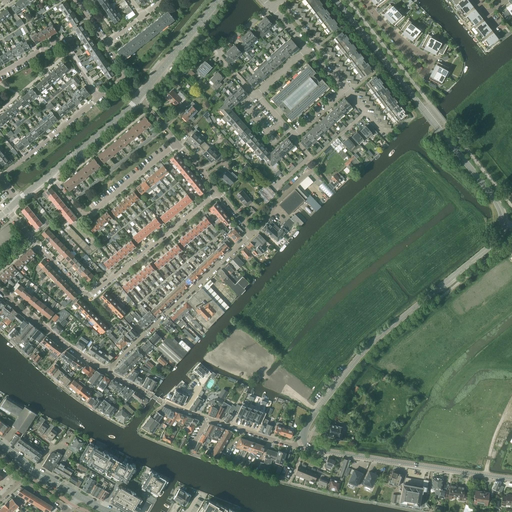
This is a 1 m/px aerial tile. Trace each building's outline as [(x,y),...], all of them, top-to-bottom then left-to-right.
[(21,0),(19,0),(16,3),(20,9),(24,7),(25,9),(27,8),(26,6),(25,6),(21,0)] [(105,0),(100,4),(104,9),(110,4),(112,3),(110,0),(105,0)] [(313,0),(308,4),(312,8),(320,2),(319,0),(318,0),(317,0),(313,0)] [(453,0),(454,1),(459,8),(460,9),(469,2),(468,0),(467,0),(453,0)] [(60,8),(62,11),(69,6),(66,1),(62,4),(61,3),(55,7),(57,10),(60,8)] [(312,8),(316,13),(323,7),(321,5),(322,4),(320,2),(312,8)] [(469,2),(460,9),(464,14),(464,15),(474,8),(473,7),(469,2)] [(20,9),(16,3),(11,6),(15,13),(20,9)] [(104,9),(107,14),(114,9),(110,4),(104,9)] [(381,12),(388,19),(396,11),(390,4),(381,12)] [(62,11),(66,16),(72,11),(69,6),(62,11)] [(124,9),(128,15),(132,11),(129,6),(124,9)] [(314,15),(317,19),(327,12),(326,10),(325,10),(323,7),(316,13),(314,15)] [(474,8),(464,15),(468,20),(469,21),(478,14),(478,13),(474,8)] [(7,9),(1,13),(6,19),(11,15),(7,9)] [(107,14),(111,19),(117,14),(114,9),(107,14)] [(396,11),(388,19),(394,26),(404,16),(398,9),(396,11)] [(66,16),(69,21),(76,16),(72,11),(66,16)] [(161,16),(155,21),(162,30),(174,20),(167,11),(161,16)] [(323,23),(331,17),(329,14),(327,12),(317,19),(321,24),(323,23)] [(117,14),(111,19),(114,24),(121,19),(117,14)] [(478,14),(469,21),(471,23),(474,27),(483,19),(479,14),(478,14)] [(73,28),(73,27),(76,26),(76,25),(77,25),(76,23),(79,21),(76,16),(69,21),(67,22),(68,24),(70,23),(73,28)] [(264,17),(261,20),(268,29),(276,22),(272,17),(269,20),(266,17),(265,18),(264,17)] [(323,23),(327,27),(335,21),(333,19),(331,17),(323,23)] [(483,19),(474,27),(475,29),(478,33),(488,25),(487,25),(483,20),(483,19)] [(260,28),(256,31),(261,36),(268,29),(261,20),(258,24),(257,25),(260,28)] [(400,31),(407,37),(415,27),(416,26),(408,20),(400,31)] [(148,26),(142,31),(149,40),(162,30),(155,21),(148,26)] [(335,21),(327,27),(325,29),(328,34),(338,26),(336,24),(336,23),(335,21)] [(73,27),(78,34),(84,29),(81,24),(77,27),(76,26),(73,27)] [(52,25),(47,28),(51,35),(57,32),(52,25)] [(488,25),(478,33),(479,34),(483,39),(492,31),(490,29),(488,26),(488,25)] [(415,27),(407,37),(415,42),(422,33),(415,27)] [(47,28),(42,31),(46,38),(51,35),(47,28)] [(78,34),(81,39),(88,34),(84,29),(78,34)] [(42,31),(37,34),(41,41),(46,38),(42,31)] [(136,36),(130,41),(137,49),(149,40),(142,31),(136,36)] [(249,32),(245,35),(253,43),(261,36),(256,31),(253,34),(250,31),(249,32)] [(492,31),(483,39),(484,40),(489,47),(499,39),(496,36),(494,33),(492,31)] [(41,41),(37,34),(35,32),(29,35),(32,41),(33,40),(36,44),(41,41)] [(335,38),(338,43),(347,37),(345,35),(344,35),(342,33),(335,38)] [(81,39),(84,44),(91,39),(88,34),(81,39)] [(428,35),(421,46),(430,51),(436,39),(428,34),(428,35)] [(244,42),(241,45),(245,50),(247,52),(252,49),(249,46),(253,43),(245,35),(244,36),(242,38),(243,38),(242,39),(244,42)] [(336,44),(340,49),(349,42),(347,39),(348,39),(347,37),(338,43),(336,44)] [(290,38),(286,42),(287,44),(294,51),(293,51),(294,52),(298,48),(291,40),(290,38)] [(84,44),(88,49),(95,44),(91,39),(84,44)] [(436,39),(430,51),(438,55),(439,54),(439,53),(441,54),(442,54),(443,54),(448,45),(441,41),(438,40),(438,39),(436,39)] [(26,41),(21,44),(25,51),(30,48),(26,41)] [(137,49),(130,41),(124,46),(117,51),(124,59),(137,49)] [(286,42),(282,45),(290,54),(293,51),(294,51),(287,44),(286,42)] [(340,49),(344,54),(354,46),(352,44),(351,45),(349,42),(340,49)] [(16,47),(20,54),(25,51),(21,44),(20,43),(15,46),(16,47)] [(90,55),(91,54),(98,49),(95,44),(88,49),(87,50),(90,55)] [(233,46),(230,49),(237,57),(245,50),(241,45),(237,48),(235,45),(234,46),(233,46)] [(282,45),(278,49),(286,58),(290,54),(282,45)] [(347,59),(349,57),(356,52),(354,49),(355,48),(354,46),(344,54),(347,59)] [(16,47),(10,50),(14,57),(20,54),(16,47)] [(91,54),(95,59),(101,54),(98,49),(91,54)] [(237,57),(230,49),(227,52),(226,53),(229,56),(225,59),(229,64),(237,57)] [(278,49),(274,53),(282,62),(286,58),(278,49)] [(10,50),(5,53),(9,60),(14,57),(10,50)] [(349,57),(353,62),(361,56),(360,54),(358,55),(356,52),(349,57)] [(5,53),(0,56),(4,63),(9,60),(5,53)] [(270,56),(271,58),(278,65),(282,62),(274,53),(270,56)] [(95,59),(98,64),(105,59),(101,54),(95,59)] [(351,63),(355,68),(364,61),(362,58),(363,58),(361,56),(353,62),(351,63)] [(271,58),(267,62),(274,69),(278,65),(271,58)] [(98,64),(101,69),(108,64),(105,59),(98,64)] [(266,60),(261,64),(270,73),(274,69),(267,62),(266,60)] [(355,68),(358,73),(368,65),(367,63),(366,64),(364,61),(355,68)] [(63,62),(58,67),(63,73),(64,72),(65,74),(72,68),(68,63),(66,65),(63,62)] [(203,76),(203,77),(212,67),(207,62),(206,62),(205,62),(204,63),(203,63),(202,64),(201,65),(200,66),(199,67),(199,68),(198,69),(198,70),(198,71),(198,72),(198,71),(203,76)] [(438,62),(433,70),(444,76),(448,68),(438,62)] [(101,69),(105,74),(111,69),(108,64),(101,69)] [(258,67),(258,68),(266,76),(270,73),(261,64),(258,67)] [(285,112),(284,113),(291,121),(329,87),(322,79),(319,81),(313,75),(316,72),(309,64),(271,99),(278,106),(279,105),(282,108),(281,109),(282,110),(283,109),(285,112)] [(368,65),(358,73),(362,78),(371,71),(369,68),(370,67),(368,65)] [(58,67),(54,71),(59,76),(61,78),(63,77),(61,74),(63,73),(58,67)] [(255,73),(262,80),(266,76),(258,68),(254,71),(255,73)] [(111,69),(105,74),(108,79),(115,74),(111,69)] [(444,76),(433,70),(429,79),(439,84),(444,76)] [(54,71),(49,74),(54,80),(59,76),(54,71)] [(214,84),(212,86),(217,90),(222,84),(219,81),(223,77),(218,72),(216,74),(215,74),(213,76),(214,77),(210,80),(214,84)] [(255,73),(251,76),(258,83),(262,80),(255,73)] [(49,74),(45,78),(50,84),(54,80),(49,74)] [(258,83),(251,76),(247,80),(247,81),(249,84),(250,83),(253,87),(258,83)] [(366,83),(370,88),(380,81),(379,79),(378,80),(375,77),(366,83)] [(45,78),(40,82),(45,88),(47,90),(52,86),(50,84),(45,78)] [(370,88),(374,93),(383,86),(381,84),(382,83),(380,81),(370,88)] [(45,88),(40,82),(36,86),(41,92),(45,88)] [(241,86),(236,90),(243,97),(247,94),(241,86)] [(374,93),(378,98),(388,90),(386,88),(385,89),(383,86),(374,93)] [(85,88),(80,92),(85,98),(90,94),(85,88)] [(32,89),(28,93),(33,99),(37,95),(32,89)] [(173,90),(166,97),(170,101),(171,100),(173,102),(176,105),(179,101),(182,104),(186,99),(183,95),(181,97),(173,90)] [(236,90),(232,94),(239,101),(243,97),(236,90)] [(378,98),(381,103),(390,96),(388,93),(389,92),(388,90),(378,98)] [(80,92),(75,95),(80,102),(85,98),(80,92)] [(28,93),(23,97),(28,103),(33,99),(28,93)] [(232,94),(228,98),(234,105),(239,101),(232,94)] [(75,95),(70,99),(75,106),(80,102),(75,95)] [(381,103),(385,107),(395,100),(393,98),(392,99),(390,96),(381,103)] [(23,97),(18,101),(23,106),(28,103),(23,97)] [(50,102),(48,104),(52,109),(55,108),(52,105),(57,101),(55,98),(50,102)] [(224,102),(225,104),(230,109),(234,105),(228,98),(224,102)] [(70,99),(66,103),(71,109),(75,106),(70,99)] [(340,103),(341,103),(347,110),(352,106),(345,99),(340,103)] [(385,107),(389,112),(397,105),(395,103),(397,102),(395,100),(385,107)] [(18,101),(14,104),(19,110),(23,106),(18,101)] [(185,112),(181,116),(187,122),(189,119),(191,121),(194,118),(192,116),(197,111),(193,107),(195,105),(192,102),(190,104),(192,105),(188,109),(187,108),(184,111),(185,112)] [(66,103),(61,107),(66,113),(71,109),(66,103)] [(341,103),(337,107),(343,114),(347,110),(341,103)] [(14,104),(9,108),(14,114),(17,112),(19,114),(21,112),(19,110),(14,104)] [(220,108),(226,115),(231,110),(230,109),(225,104),(220,108)] [(61,107),(60,105),(58,106),(59,108),(57,111),(62,117),(66,113),(61,107)] [(389,112),(392,117),(402,109),(401,107),(400,108),(397,105),(389,112)] [(337,107),(333,110),(339,117),(343,114),(337,107)] [(9,108),(5,112),(10,118),(14,114),(9,108)] [(402,109),(392,117),(396,122),(405,115),(403,112),(404,111),(402,109)] [(226,123),(228,121),(235,114),(231,110),(226,115),(224,116),(224,117),(222,118),(226,123)] [(333,110),(329,114),(335,121),(339,117),(333,110)] [(5,112),(0,116),(5,122),(10,118),(5,112)] [(53,114),(48,117),(53,124),(58,120),(53,114)] [(228,121),(232,125),(239,119),(235,114),(228,121)] [(329,114),(325,118),(331,125),(335,121),(329,114)] [(48,117),(43,121),(48,128),(53,124),(48,117)] [(145,117),(133,127),(139,134),(151,124),(145,117)] [(325,118),(321,121),(327,128),(331,125),(325,118)] [(232,125),(235,129),(243,123),(239,119),(232,125)] [(43,121),(39,125),(44,131),(48,128),(43,121)] [(321,121),(317,125),(323,132),(327,128),(321,121)] [(33,127),(39,135),(44,131),(39,125),(38,123),(33,127)] [(235,129),(239,133),(246,127),(243,123),(235,129)] [(360,129),(368,139),(368,138),(370,136),(371,136),(372,136),(373,135),(374,135),(375,135),(375,134),(376,133),(377,133),(368,123),(361,130),(360,129)] [(317,125),(313,128),(319,135),(323,132),(317,125)] [(29,131),(28,131),(34,139),(38,136),(38,137),(40,136),(39,135),(33,127),(29,131)] [(133,127),(121,136),(127,143),(139,134),(133,127)] [(242,139),(243,138),(250,131),(246,127),(239,133),(238,135),(242,139)] [(188,141),(191,144),(201,134),(200,133),(200,132),(198,130),(198,131),(197,130),(197,129),(196,128),(193,131),(191,129),(187,133),(190,137),(188,139),(189,140),(188,141)] [(313,128),(309,132),(315,139),(316,139),(319,135),(313,128)] [(351,135),(360,146),(361,145),(359,144),(361,142),(362,142),(363,142),(364,141),(365,141),(366,141),(367,140),(367,139),(368,139),(360,129),(352,136),(351,135)] [(25,136),(30,142),(34,139),(28,131),(24,135),(25,136)] [(243,138),(247,142),(254,135),(250,131),(243,138)] [(309,132),(305,136),(311,143),(312,143),(313,145),(317,141),(316,139),(315,139),(309,132)] [(199,145),(202,148),(206,143),(202,140),(205,137),(202,134),(201,134),(191,144),(194,147),(195,147),(196,147),(199,145)] [(247,142),(251,146),(258,140),(254,135),(247,142)] [(360,146),(351,135),(343,142),(350,150),(352,152),(352,151),(355,149),(356,149),(357,148),(358,147),(359,147),(360,146)] [(25,136),(20,140),(25,146),(28,144),(29,145),(31,144),(30,142),(25,136)] [(121,136),(110,146),(115,153),(127,143),(121,136)] [(311,143),(305,136),(301,139),(305,144),(304,144),(306,147),(307,146),(311,143)] [(287,138),(283,142),(289,149),(291,151),(292,150),(292,151),(296,147),(294,145),(287,138)] [(338,138),(330,145),(338,153),(345,146),(338,138)] [(25,146),(20,140),(16,144),(16,145),(14,147),(18,151),(20,149),(21,150),(22,149),(25,146)] [(251,146),(255,150),(262,144),(258,140),(251,146)] [(283,142),(279,146),(285,153),(289,149),(283,142)] [(203,155),(207,158),(214,151),(206,143),(202,148),(205,151),(203,154),(204,155),(203,155)] [(255,150),(258,155),(266,148),(262,144),(255,150)] [(115,153),(110,146),(104,151),(98,156),(104,163),(115,153)] [(279,146),(275,150),(281,157),(285,153),(279,146)] [(262,159),(264,157),(269,152),(266,148),(258,155),(262,159)] [(275,150),(270,153),(275,159),(277,161),(281,157),(275,150)] [(214,151),(207,158),(210,162),(210,161),(212,162),(214,159),(217,162),(222,158),(214,151)] [(264,157),(270,164),(275,159),(270,153),(269,152),(264,157)] [(5,155),(0,158),(0,161),(2,165),(4,164),(6,166),(12,161),(10,158),(7,154),(5,155)] [(170,159),(174,163),(179,159),(176,154),(170,159)] [(346,166),(351,172),(355,168),(357,170),(360,168),(360,167),(358,165),(361,163),(353,155),(344,164),(346,166)] [(94,159),(82,168),(88,175),(100,166),(94,159)] [(174,163),(177,168),(183,163),(179,159),(174,163)] [(177,168),(181,172),(187,168),(183,163),(177,168)] [(163,166),(158,169),(164,176),(168,172),(163,166)] [(82,168),(70,178),(76,185),(88,175),(82,168)] [(181,172),(185,177),(191,172),(187,168),(181,172)] [(158,169),(154,173),(159,179),(161,181),(165,177),(164,176),(158,169)] [(223,175),(222,177),(230,185),(237,177),(232,172),(231,174),(227,171),(226,172),(225,172),(222,174),(223,175)] [(185,177),(189,181),(195,177),(191,172),(185,177)] [(154,173),(149,177),(155,183),(159,179),(154,173)] [(328,181),(334,188),(337,185),(336,184),(339,182),(339,183),(344,179),(341,176),(338,178),(335,174),(331,178),(331,179),(328,181)] [(312,182),(308,176),(307,176),(299,184),(304,190),(312,182)] [(155,183),(149,177),(145,180),(152,189),(153,190),(157,186),(155,183)] [(189,181),(192,186),(198,181),(195,177),(189,181)] [(76,185),(70,178),(63,183),(69,191),(76,185)] [(145,180),(140,184),(146,190),(148,193),(152,189),(145,180)] [(192,186),(196,190),(202,186),(198,181),(192,186)] [(319,187),(330,197),(335,191),(324,181),(319,187)] [(146,190),(140,184),(136,188),(141,194),(146,190)] [(265,201),(266,203),(276,195),(267,184),(257,193),(265,201)] [(299,185),(295,189),(305,200),(305,199),(316,211),(321,207),(310,195),(309,196),(299,185)] [(202,186),(196,190),(200,195),(206,190),(202,186)] [(44,192),(48,196),(54,192),(50,187),(44,192)] [(305,200),(295,189),(281,201),(278,204),(289,215),(305,200)] [(244,204),(246,206),(252,202),(250,199),(242,190),(236,195),(244,204)] [(48,196),(52,201),(58,196),(54,192),(48,196)] [(134,192),(129,196),(134,202),(137,199),(139,201),(141,200),(134,192)] [(187,194),(183,198),(188,204),(192,201),(187,194)] [(52,201),(56,205),(62,201),(58,196),(52,201)] [(129,196),(125,199),(130,205),(134,202),(129,196)] [(183,198),(178,202),(183,208),(188,204),(183,198)] [(125,199),(120,203),(125,209),(130,205),(125,199)] [(56,205),(59,210),(65,205),(62,201),(56,205)] [(178,202),(174,206),(178,212),(183,208),(178,202)] [(210,207),(214,212),(220,207),(216,202),(210,207)] [(120,203),(116,207),(121,213),(125,209),(120,203)] [(21,210),(25,215),(31,210),(27,205),(21,210)] [(59,210),(63,214),(69,209),(65,205),(59,210)] [(174,206),(169,209),(174,215),(178,212),(174,206)] [(121,213),(116,207),(112,210),(116,216),(121,213)] [(214,212),(218,217),(224,212),(220,207),(214,212)] [(246,212),(250,217),(256,212),(251,207),(246,212)] [(63,214),(67,219),(73,214),(69,209),(63,214)] [(169,209),(165,213),(169,219),(174,215),(169,209)] [(25,215),(29,220),(35,215),(31,210),(25,215)] [(107,211),(102,215),(107,221),(110,219),(112,222),(114,220),(107,211)] [(218,217),(221,221),(227,216),(224,212),(218,217)] [(169,219),(165,213),(160,217),(165,223),(169,219)] [(73,214),(67,219),(71,224),(77,219),(73,214)] [(282,226),(280,229),(284,233),(286,230),(288,230),(291,227),(290,226),(294,222),(298,226),(303,222),(294,214),(290,218),(289,217),(285,222),(281,226),(282,226)] [(29,220),(33,224),(39,219),(35,215),(29,220)] [(102,215),(97,219),(102,225),(103,225),(107,221),(102,215)] [(227,216),(221,221),(225,226),(231,221),(227,216)] [(156,218),(151,222),(156,228),(160,224),(156,218)] [(206,218),(201,222),(206,227),(211,224),(206,218)] [(39,219),(33,224),(36,229),(38,228),(40,231),(47,224),(45,222),(42,224),(39,219)] [(93,223),(98,229),(100,231),(104,227),(103,225),(102,225),(97,219),(93,223)] [(262,228),(269,234),(274,228),(276,226),(271,221),(269,224),(267,222),(262,228)] [(151,222),(146,225),(151,231),(156,228),(151,222)] [(201,222),(197,225),(202,231),(206,227),(201,222)] [(98,229),(93,223),(88,226),(93,232),(98,229)] [(146,225),(142,229),(147,235),(151,231),(146,225)] [(197,225),(192,229),(197,235),(202,231),(197,225)] [(231,231),(238,239),(239,238),(239,239),(241,237),(241,236),(243,234),(241,232),(243,231),(238,225),(235,227),(234,228),(233,227),(230,229),(231,230),(231,231)] [(276,226),(274,228),(269,234),(277,241),(284,233),(280,229),(276,226)] [(41,234),(46,238),(51,232),(47,228),(41,234)] [(142,229),(137,233),(142,239),(147,235),(142,229)] [(192,229),(188,233),(193,238),(197,235),(192,229)] [(227,239),(230,237),(234,242),(235,241),(236,242),(237,240),(237,239),(238,239),(231,231),(227,234),(224,231),(222,233),(225,237),(227,239)] [(46,238),(49,242),(55,236),(51,232),(46,238)] [(142,239),(137,233),(133,236),(138,242),(142,239)] [(188,233),(183,236),(188,242),(193,238),(188,233)] [(258,234),(250,242),(256,247),(259,244),(261,246),(266,241),(259,234),(258,234)] [(49,242),(53,246),(59,240),(55,236),(49,242)] [(188,242),(183,236),(179,240),(184,246),(188,242)] [(219,244),(226,251),(230,248),(227,245),(230,242),(227,239),(225,237),(219,244)] [(53,246),(57,250),(63,244),(59,240),(53,246)] [(131,241),(126,244),(131,250),(136,247),(131,241)] [(250,242),(245,246),(254,255),(257,252),(260,255),(263,252),(257,247),(256,248),(250,242)] [(57,250),(61,254),(67,248),(63,244),(57,250)] [(126,244),(122,248),(127,254),(131,250),(126,244)] [(177,244),(172,248),(177,254),(182,250),(177,244)] [(217,249),(222,255),(226,251),(219,244),(217,245),(219,247),(217,249)] [(87,245),(83,249),(88,254),(93,251),(89,247),(89,246),(87,245)] [(240,251),(247,259),(251,255),(244,247),(240,251)] [(31,248),(25,253),(30,259),(36,253),(31,248)] [(61,254),(65,258),(70,252),(67,248),(61,254)] [(122,248),(117,252),(122,258),(127,254),(122,248)] [(172,248),(168,252),(172,258),(177,254),(172,248)] [(218,258),(222,255),(217,249),(215,251),(213,249),(211,250),(218,258)] [(215,261),(218,258),(211,250),(209,252),(210,253),(209,255),(215,261)] [(65,258),(69,262),(74,256),(70,252),(65,258)] [(117,252),(113,255),(118,261),(122,258),(117,252)] [(168,252),(163,255),(168,261),(172,258),(168,252)] [(25,253),(20,258),(25,264),(30,259),(25,253)] [(113,255),(108,259),(113,265),(118,261),(113,255)] [(159,259),(163,265),(168,261),(163,255),(159,259)] [(204,257),(211,265),(215,261),(209,255),(207,257),(206,256),(204,257)] [(230,260),(228,262),(235,269),(236,271),(243,264),(244,263),(236,255),(234,257),(230,260)] [(69,262),(73,265),(78,260),(80,259),(79,258),(77,259),(74,256),(69,262)] [(113,265),(108,259),(107,258),(106,257),(103,260),(103,261),(104,263),(108,268),(109,269),(113,265)] [(202,262),(207,268),(211,265),(204,257),(202,259),(200,261),(202,262)] [(25,264),(20,258),(14,263),(19,269),(25,264)] [(163,265),(159,259),(154,263),(159,269),(163,265)] [(42,268),(47,263),(43,260),(38,264),(38,265),(36,266),(36,270),(38,272),(42,268)] [(73,265),(76,269),(82,264),(78,260),(73,265)] [(203,272),(207,268),(202,262),(200,264),(199,262),(197,264),(203,272)] [(228,262),(224,267),(230,274),(232,276),(234,275),(232,273),(235,269),(228,262)] [(42,268),(46,273),(51,268),(47,263),(42,268)] [(76,269),(80,273),(86,268),(82,264),(76,269)] [(150,264),(145,268),(150,274),(154,270),(150,264)] [(195,269),(200,275),(204,272),(203,272),(197,264),(195,266),(197,268),(195,269)] [(13,265),(8,269),(13,275),(18,271),(13,265)] [(80,273),(84,277),(90,272),(89,271),(88,270),(89,268),(88,267),(87,266),(87,267),(86,268),(80,273)] [(51,277),(56,272),(51,268),(46,273),(51,277)] [(145,268),(141,271),(145,277),(150,274),(145,268)] [(8,269),(4,273),(9,279),(13,275),(8,269)] [(189,271),(196,279),(200,275),(195,269),(193,271),(191,269),(189,271)] [(221,269),(217,273),(239,297),(239,296),(242,294),(243,292),(245,290),(244,288),(250,282),(241,274),(237,278),(234,275),(232,276),(230,274),(229,273),(227,275),(224,273),(225,273),(221,269)] [(141,271),(136,275),(141,281),(145,277),(141,271)] [(187,276),(193,282),(196,279),(189,271),(188,273),(189,275),(187,276)] [(55,281),(60,277),(56,272),(51,277),(55,281)] [(90,272),(84,277),(88,281),(94,276),(90,272)] [(9,279),(4,273),(0,277),(5,283),(9,279)] [(136,275),(131,279),(136,285),(141,281),(136,275)] [(182,278),(189,285),(193,282),(187,276),(185,279),(183,277),(182,278)] [(59,286),(64,281),(60,277),(55,281),(59,286)] [(180,283),(185,289),(189,285),(182,278),(180,280),(182,282),(180,283)] [(131,279),(127,282),(132,288),(136,285),(131,279)] [(188,300),(186,301),(187,301),(197,313),(194,315),(195,316),(207,329),(208,329),(212,325),(219,317),(220,317),(225,312),(229,307),(210,286),(214,283),(210,279),(205,284),(202,287),(188,300)] [(64,290),(69,286),(64,281),(59,286),(64,290)] [(132,288),(127,282),(122,286),(127,292),(132,288)] [(175,285),(182,292),(185,289),(180,283),(178,285),(177,283),(175,285)] [(15,291),(19,294),(24,288),(20,284),(15,291)] [(165,296),(171,302),(174,299),(167,291),(164,288),(162,286),(162,285),(159,287),(161,289),(162,288),(166,293),(167,295),(165,296)] [(173,290),(178,295),(181,292),(182,292),(175,285),(173,286),(174,288),(173,290)] [(65,292),(68,295),(73,290),(69,286),(64,290),(62,292),(59,295),(60,296),(65,292)] [(19,294),(23,298),(28,291),(24,288),(19,294)] [(73,290),(68,295),(71,298),(66,302),(65,300),(61,304),(64,307),(72,299),(77,295),(73,290)] [(167,291),(174,299),(178,295),(173,290),(171,291),(169,290),(167,291)] [(23,298),(28,301),(33,295),(28,291),(23,298)] [(100,297),(104,301),(110,296),(106,292),(100,297)] [(28,301),(32,305),(37,298),(33,295),(28,301)] [(104,301),(108,305),(114,300),(110,296),(104,301)] [(162,296),(160,298),(167,306),(171,302),(165,296),(163,298),(162,296)] [(32,305),(36,308),(41,302),(37,298),(32,305)] [(74,304),(78,308),(83,303),(79,298),(78,300),(76,298),(72,302),(70,304),(72,306),(74,304)] [(108,305),(112,309),(118,304),(120,302),(116,298),(114,300),(108,305)] [(160,302),(158,304),(163,309),(167,306),(160,298),(158,300),(160,302)] [(186,301),(183,304),(190,310),(191,309),(193,311),(191,313),(195,316),(194,315),(197,313),(187,301),(186,301)] [(36,308),(41,311),(46,305),(41,302),(36,308)] [(112,309),(116,314),(122,308),(124,306),(120,302),(118,304),(112,309)] [(6,315),(12,308),(10,306),(6,303),(5,305),(4,304),(3,306),(4,307),(2,309),(0,311),(0,312),(0,311),(0,314),(1,314),(2,314),(3,313),(6,315)] [(78,308),(82,312),(87,307),(83,303),(78,308)] [(155,303),(153,305),(160,313),(163,309),(158,304),(157,305),(155,303)] [(188,312),(190,310),(183,304),(180,307),(191,319),(193,318),(188,312)] [(41,311),(45,315),(50,309),(49,308),(46,305),(41,311)] [(141,307),(152,319),(155,317),(149,311),(148,312),(142,305),(140,306),(141,307)] [(160,313),(153,305),(151,307),(153,309),(151,310),(156,316),(160,313)] [(82,312),(86,317),(92,311),(87,307),(82,312)] [(143,316),(149,322),(152,319),(141,307),(139,308),(143,313),(142,315),(143,316)] [(190,321),(191,319),(180,307),(177,310),(183,317),(185,315),(190,321)] [(12,321),(19,314),(12,308),(6,315),(6,316),(12,321)] [(122,308),(116,314),(121,318),(126,313),(122,308)] [(50,309),(45,315),(49,318),(54,312),(50,309)] [(55,321),(57,323),(58,324),(64,319),(65,320),(70,314),(64,309),(55,314),(51,319),(55,322),(55,321)] [(181,318),(183,317),(177,310),(173,313),(184,325),(185,325),(187,324),(181,318)] [(86,317),(90,320),(95,315),(92,311),(86,317)] [(135,311),(134,313),(146,325),(149,322),(143,316),(142,318),(135,311)] [(146,325),(134,313),(132,315),(138,321),(137,322),(143,328),(146,325)] [(181,328),(184,325),(173,313),(170,316),(176,323),(181,328)] [(21,323),(25,319),(19,314),(15,318),(21,323)] [(90,320),(94,325),(100,319),(95,315),(90,320)] [(4,330),(5,330),(9,325),(11,323),(12,321),(6,316),(0,323),(0,324),(1,326),(4,323),(3,322),(5,323),(5,322),(8,325),(4,330)] [(169,318),(165,321),(176,331),(177,333),(178,331),(176,328),(174,326),(175,324),(169,318)] [(19,344),(20,343),(19,342),(22,339),(33,326),(29,322),(25,319),(21,323),(19,325),(21,326),(22,327),(20,329),(19,331),(18,331),(13,337),(12,337),(12,338),(19,344)] [(58,324),(57,323),(51,328),(59,334),(63,329),(62,327),(67,322),(65,320),(64,319),(58,324)] [(94,325),(98,329),(104,323),(100,319),(94,325)] [(176,331),(165,321),(162,323),(163,324),(164,325),(163,326),(170,334),(171,333),(173,331),(175,333),(176,334),(177,333),(176,331)] [(104,323),(98,329),(102,333),(108,328),(104,323)] [(130,330),(129,331),(134,337),(137,334),(135,332),(135,330),(132,327),(127,323),(126,324),(128,327),(127,327),(130,330)] [(11,337),(12,337),(13,337),(18,331),(19,331),(20,329),(22,327),(21,326),(19,328),(18,326),(17,325),(14,328),(15,328),(9,334),(9,335),(11,337)] [(24,345),(24,346),(30,339),(38,329),(33,326),(22,339),(19,342),(20,343),(21,343),(24,345)] [(134,337),(129,331),(127,332),(125,330),(124,331),(121,328),(119,330),(122,333),(123,332),(125,334),(124,334),(128,338),(128,337),(131,340),(134,337)] [(38,329),(30,339),(31,341),(33,338),(36,340),(42,333),(38,329)] [(108,331),(106,333),(109,336),(116,344),(120,349),(126,343),(126,344),(127,344),(129,342),(130,341),(124,336),(123,334),(117,339),(113,334),(111,333),(112,332),(110,329),(109,330),(108,331)] [(155,332),(148,339),(153,344),(160,337),(155,332)] [(42,333),(36,340),(37,341),(36,343),(37,344),(45,335),(42,333)] [(169,334),(157,348),(163,353),(171,361),(175,365),(181,359),(181,358),(184,355),(188,352),(191,348),(182,340),(181,341),(179,343),(169,334)] [(41,345),(43,346),(49,338),(46,336),(37,346),(39,348),(41,345)] [(78,341),(75,345),(81,349),(82,350),(88,341),(81,337),(79,340),(78,341)] [(46,346),(48,348),(53,341),(49,338),(43,346),(42,347),(40,350),(45,354),(46,352),(43,349),(44,349),(46,346)] [(22,349),(25,352),(31,345),(32,344),(30,342),(31,341),(30,339),(24,346),(23,348),(22,349)] [(153,344),(148,339),(140,347),(147,353),(148,354),(152,350),(151,348),(153,347),(154,348),(155,347),(153,344)] [(53,341),(48,348),(48,349),(52,351),(50,354),(56,358),(63,349),(53,341)] [(92,354),(93,355),(97,349),(103,343),(102,341),(98,346),(97,345),(95,347),(92,345),(88,352),(92,354)] [(95,356),(98,359),(103,352),(99,349),(100,348),(101,348),(105,344),(103,343),(97,349),(93,355),(95,356)] [(31,345),(25,352),(28,355),(36,346),(34,344),(33,346),(31,345)] [(136,348),(133,351),(140,357),(140,358),(141,359),(143,358),(141,356),(143,354),(138,349),(136,348)] [(42,357),(38,353),(40,351),(37,349),(31,356),(38,362),(42,357)] [(109,354),(103,362),(106,364),(113,356),(115,355),(111,350),(108,353),(109,354)] [(64,362),(65,363),(67,365),(68,365),(69,363),(71,362),(75,357),(66,351),(60,358),(62,360),(62,361),(64,362)] [(133,351),(130,354),(137,360),(139,362),(140,361),(139,359),(140,358),(140,357),(133,351)] [(98,359),(103,362),(109,354),(108,353),(107,355),(103,352),(98,359)] [(161,355),(157,359),(164,366),(168,361),(170,363),(171,361),(163,353),(161,355)] [(130,354),(128,357),(135,363),(134,363),(136,365),(137,363),(136,362),(137,360),(130,354)] [(75,357),(71,362),(72,363),(75,365),(75,366),(80,361),(75,357)] [(128,357),(125,359),(132,365),(132,366),(133,367),(134,366),(133,364),(134,363),(135,363),(128,357)] [(125,359),(122,362),(129,368),(130,370),(132,368),(130,367),(132,366),(132,365),(125,359)] [(75,366),(74,367),(75,368),(73,370),(75,371),(78,367),(81,369),(85,364),(80,361),(75,366)] [(154,366),(149,361),(145,365),(150,370),(154,366)] [(122,362),(118,365),(126,371),(127,370),(129,371),(130,370),(129,368),(122,362)] [(48,371),(53,375),(58,368),(56,366),(58,365),(55,363),(48,371)] [(53,375),(56,378),(66,365),(67,365),(65,363),(63,367),(62,366),(59,370),(58,369),(59,368),(58,368),(53,375)] [(200,363),(194,370),(203,378),(204,376),(207,378),(211,373),(200,363)] [(56,378),(59,380),(64,374),(67,371),(65,370),(67,367),(66,365),(56,378)] [(82,370),(90,377),(91,376),(91,377),(96,371),(95,370),(90,366),(89,366),(87,365),(86,365),(82,370)] [(126,371),(118,365),(114,370),(114,372),(123,376),(127,373),(126,371)] [(125,377),(133,381),(136,375),(137,376),(138,375),(137,374),(139,372),(134,369),(125,377)] [(59,380),(63,383),(71,373),(70,371),(68,373),(66,375),(64,374),(59,380)] [(71,373),(63,383),(66,386),(71,380),(70,379),(72,376),(75,373),(73,371),(72,373),(71,373)] [(90,382),(92,383),(94,385),(96,386),(104,375),(96,371),(91,377),(91,376),(90,377),(91,377),(88,379),(89,380),(88,380),(90,382)] [(98,386),(104,390),(105,388),(111,379),(105,375),(98,386)] [(136,375),(133,381),(141,385),(144,379),(137,376),(136,375)] [(142,386),(147,389),(152,379),(147,377),(142,386)] [(69,386),(73,389),(80,381),(79,379),(77,382),(74,380),(69,386)] [(110,388),(114,390),(118,382),(113,379),(112,380),(109,385),(111,386),(110,388)] [(152,379),(147,389),(152,391),(157,382),(152,379)] [(73,389),(78,393),(83,387),(80,385),(82,382),(80,381),(73,389)] [(114,390),(115,391),(118,388),(122,391),(126,386),(121,383),(118,382),(114,390)] [(78,393),(82,396),(87,390),(86,389),(87,389),(83,386),(83,387),(78,393)] [(115,391),(124,398),(131,389),(126,386),(122,391),(118,388),(115,391)] [(87,390),(82,396),(86,399),(91,393),(88,390),(90,388),(88,387),(87,389),(86,389),(87,390)] [(125,403),(126,402),(127,400),(131,396),(132,395),(135,391),(131,389),(124,398),(126,399),(124,401),(124,402),(124,403),(125,403)] [(219,396),(223,399),(228,392),(223,389),(219,396)] [(97,400),(92,406),(96,409),(101,401),(99,399),(100,397),(100,398),(104,393),(106,394),(107,393),(105,391),(104,390),(102,393),(100,395),(99,395),(98,397),(97,397),(97,398),(96,399),(97,400)] [(148,400),(135,391),(132,395),(135,398),(134,398),(141,404),(143,402),(145,404),(148,400)] [(176,391),(172,400),(177,403),(182,393),(176,391)] [(182,393),(177,403),(183,405),(187,396),(182,393)] [(86,402),(92,406),(97,400),(96,399),(91,395),(86,402)] [(198,395),(189,409),(196,411),(201,403),(204,399),(203,398),(198,395)] [(7,397),(0,407),(0,409),(2,410),(7,414),(9,411),(10,412),(18,417),(13,425),(20,430),(24,433),(24,432),(36,414),(25,406),(24,408),(7,397)] [(97,408),(100,411),(108,400),(107,399),(106,400),(104,399),(97,408)] [(208,415),(216,417),(223,404),(222,404),(217,401),(216,401),(216,402),(217,403),(217,404),(219,405),(218,408),(214,406),(216,403),(214,402),(215,400),(215,399),(209,402),(207,404),(211,405),(208,415)] [(100,411),(104,413),(110,404),(109,403),(110,401),(108,400),(100,411)] [(126,402),(125,403),(122,407),(114,416),(124,423),(131,414),(134,411),(128,406),(129,405),(126,402)] [(221,419),(224,412),(226,407),(224,406),(226,403),(224,402),(223,404),(216,417),(221,419)] [(226,407),(224,412),(227,413),(225,415),(225,417),(226,417),(224,421),(229,422),(235,414),(232,413),(236,407),(233,404),(231,406),(226,403),(224,406),(226,407)] [(110,404),(104,413),(110,418),(117,409),(114,407),(115,405),(113,404),(112,405),(110,404)] [(242,405),(237,416),(243,417),(248,407),(242,405)] [(164,406),(161,410),(164,412),(164,413),(165,414),(164,415),(165,415),(168,417),(172,410),(164,406)] [(248,407),(243,417),(249,419),(253,409),(248,407)] [(253,409),(249,419),(255,421),(259,410),(253,409)] [(168,417),(166,421),(168,422),(172,424),(175,420),(178,412),(177,412),(174,411),(172,410),(168,417)] [(259,410),(255,421),(260,423),(265,412),(259,410)] [(157,412),(153,417),(159,422),(163,416),(164,417),(165,415),(164,415),(165,414),(164,413),(161,412),(160,414),(157,412)] [(172,424),(175,426),(176,423),(179,424),(180,423),(183,424),(185,420),(185,421),(188,416),(178,412),(175,420),(172,424)] [(333,418),(337,421),(342,415),(338,412),(333,418)] [(150,416),(143,426),(150,432),(151,432),(152,433),(156,429),(158,426),(159,425),(161,427),(162,425),(161,423),(159,422),(153,417),(150,416)] [(185,420),(183,424),(186,426),(185,428),(187,429),(186,432),(190,434),(191,432),(199,420),(188,416),(185,421),(185,420)] [(48,426),(44,422),(45,420),(41,417),(34,426),(38,429),(36,432),(41,435),(43,433),(48,426)] [(264,418),(258,431),(264,433),(267,424),(269,420),(264,418)] [(273,426),(272,431),(274,432),(280,434),(282,426),(283,423),(278,422),(277,423),(275,422),(274,426),(273,426)] [(288,428),(285,436),(291,437),(291,436),(292,435),(295,436),(296,432),(296,430),(295,429),(294,429),(294,427),(291,426),(292,423),(289,422),(288,428)] [(4,423),(0,428),(0,432),(3,435),(7,430),(8,431),(10,427),(8,425),(7,426),(4,423)] [(48,426),(43,433),(47,436),(45,438),(50,441),(57,432),(53,428),(54,426),(50,423),(48,426)] [(208,423),(205,430),(209,432),(210,432),(210,433),(214,425),(208,423)] [(267,424),(264,433),(270,435),(272,431),(273,426),(267,424)] [(210,432),(208,436),(212,438),(212,439),(218,441),(225,429),(221,428),(214,425),(210,433),(210,432)] [(336,437),(341,438),(343,427),(331,425),(329,435),(336,436),(336,437)] [(218,441),(209,456),(227,462),(230,456),(221,451),(232,432),(233,432),(225,429),(218,441)] [(199,441),(194,450),(196,452),(201,443),(203,443),(206,438),(205,438),(207,436),(208,437),(208,436),(210,432),(209,432),(205,430),(199,441)] [(20,438),(15,444),(16,445),(17,446),(19,448),(21,445),(26,438),(23,437),(26,433),(24,432),(24,433),(20,438)] [(163,439),(164,440),(165,440),(168,441),(168,442),(169,442),(170,442),(171,443),(174,436),(166,432),(165,434),(164,434),(162,439),(163,439)] [(16,435),(10,443),(14,446),(15,444),(20,438),(16,435)] [(21,445),(19,448),(21,449),(22,449),(23,450),(32,437),(33,436),(31,435),(28,440),(26,438),(21,445)] [(79,452),(85,442),(75,436),(69,445),(79,452)] [(178,446),(182,447),(187,438),(184,436),(178,446)] [(32,437),(23,450),(24,450),(24,451),(26,453),(33,444),(30,443),(33,438),(32,437)] [(236,445),(236,446),(241,448),(246,439),(243,438),(242,439),(240,438),(236,445)] [(241,448),(239,450),(242,452),(241,454),(240,456),(242,457),(250,441),(248,440),(246,439),(241,448)] [(33,444),(26,453),(28,455),(29,454),(30,455),(37,445),(40,441),(40,440),(38,442),(38,441),(36,444),(35,446),(33,444)] [(80,458),(78,462),(121,486),(127,489),(130,491),(135,494),(136,495),(140,497),(141,498),(146,501),(149,502),(152,504),(157,495),(160,490),(162,487),(164,484),(148,475),(148,474),(142,471),(131,465),(127,463),(90,441),(89,443),(81,457),(80,458)] [(250,441),(242,457),(244,458),(247,452),(248,450),(251,451),(255,442),(252,441),(252,442),(250,441)] [(250,453),(249,455),(253,457),(256,453),(260,445),(260,444),(258,444),(258,443),(255,442),(251,451),(250,453)] [(253,457),(250,463),(252,464),(254,461),(256,457),(259,458),(261,454),(265,446),(262,445),(260,444),(260,445),(256,453),(253,457)] [(37,445),(30,455),(32,456),(31,457),(34,458),(41,449),(38,447),(39,446),(37,445)] [(41,449),(34,458),(36,460),(36,459),(38,460),(46,450),(44,448),(43,450),(41,448),(41,449)] [(68,448),(63,455),(65,456),(67,458),(68,458),(72,451),(68,448)] [(260,462),(258,471),(267,474),(272,460),(273,460),(276,452),(267,449),(265,458),(264,463),(260,462)] [(52,471),(60,458),(62,455),(57,452),(55,450),(54,452),(50,453),(42,465),(52,471)] [(276,452),(273,460),(275,461),(282,464),(284,464),(285,460),(284,460),(286,453),(278,451),(278,452),(276,452)] [(325,466),(331,469),(335,461),(328,458),(325,466)] [(339,475),(343,477),(346,469),(347,467),(350,460),(344,459),(339,475)] [(298,466),(295,474),(300,476),(304,465),(304,464),(303,463),(302,467),(301,467),(299,466),(301,462),(300,462),(298,466)] [(61,474),(65,468),(63,467),(64,465),(60,463),(59,465),(58,464),(54,470),(61,474)] [(280,475),(288,478),(292,468),(285,465),(280,475)] [(304,465),(300,476),(304,478),(308,470),(305,469),(306,465),(304,465)] [(65,468),(61,474),(69,479),(73,470),(68,467),(66,469),(65,468)] [(308,470),(304,478),(309,480),(314,468),(312,468),(311,471),(308,470)] [(314,468),(309,480),(314,482),(317,474),(314,472),(316,469),(314,468)] [(360,481),(359,481),(362,473),(354,470),(348,483),(356,487),(357,485),(359,486),(360,481)] [(389,483),(389,484),(392,485),(394,485),(394,484),(399,485),(402,475),(397,473),(397,472),(396,471),(394,470),(392,471),(389,482),(389,483)] [(84,486),(82,489),(90,494),(93,489),(92,488),(94,484),(95,481),(93,479),(96,475),(91,472),(84,486)] [(317,474),(321,476),(318,483),(325,485),(327,480),(323,478),(325,475),(322,474),(318,472),(317,474)] [(363,485),(370,489),(377,475),(369,472),(365,481),(363,485)] [(330,478),(327,488),(338,491),(341,481),(343,478),(341,477),(339,481),(331,478),(330,478)] [(442,489),(443,479),(432,477),(432,482),(431,487),(431,488),(436,489),(436,491),(437,493),(439,493),(439,498),(444,498),(445,491),(442,491),(442,489)] [(99,487),(93,495),(97,497),(104,485),(106,482),(103,480),(103,481),(104,482),(103,484),(102,485),(100,484),(99,486),(99,487)] [(401,494),(400,503),(419,506),(422,506),(425,490),(427,490),(428,480),(424,480),(424,481),(422,488),(403,484),(401,494)] [(490,493),(492,494),(494,490),(500,492),(502,488),(499,487),(501,482),(495,481),(490,493)] [(93,489),(90,494),(93,495),(99,487),(99,486),(100,484),(97,483),(96,485),(94,484),(92,488),(93,489)] [(104,485),(97,497),(100,499),(105,490),(104,489),(106,486),(104,485)] [(452,496),(456,496),(457,486),(450,485),(449,492),(446,491),(445,499),(451,499),(452,496)] [(111,499),(111,500),(112,501),(111,503),(117,506),(118,505),(121,507),(120,508),(121,508),(122,509),(126,511),(126,510),(129,511),(138,511),(141,509),(136,506),(137,505),(137,504),(138,502),(141,498),(140,497),(139,497),(136,495),(135,494),(136,493),(131,490),(130,491),(127,489),(121,486),(120,487),(119,486),(118,487),(117,490),(116,490),(115,491),(113,495),(113,496),(112,499),(111,498),(111,499)] [(457,486),(456,496),(460,497),(459,501),(465,502),(466,494),(463,494),(464,487),(457,486)] [(23,497),(27,490),(22,487),(17,494),(23,497)] [(105,490),(100,499),(103,501),(104,500),(111,489),(109,488),(107,491),(105,490)] [(175,496),(174,499),(179,502),(185,492),(179,488),(178,491),(176,491),(174,495),(175,496)] [(28,501),(32,494),(27,490),(23,497),(28,501)] [(180,502),(179,503),(184,506),(184,505),(185,505),(191,495),(185,492),(179,502),(180,502)] [(474,503),(487,504),(488,493),(475,492),(474,503)] [(33,504),(37,497),(32,494),(28,501),(33,504)] [(511,508),(511,495),(511,496),(511,495),(507,494),(506,496),(503,495),(501,505),(506,505),(506,504),(511,505),(511,508)] [(38,507),(42,500),(37,497),(33,504),(38,507)] [(4,506),(8,511),(13,511),(19,507),(12,499),(8,502),(7,502),(3,506),(4,506)] [(43,510),(48,503),(42,500),(38,507),(43,510)] [(197,511),(235,511),(234,511),(230,509),(229,509),(229,510),(227,509),(227,508),(225,507),(223,506),(221,505),(220,505),(219,504),(218,503),(218,504),(218,503),(216,502),(217,502),(216,502),(216,503),(215,503),(209,500),(210,500),(209,500),(208,502),(204,500),(197,511)] [(48,503),(43,510),(46,511),(49,511),(53,506),(48,503)]
